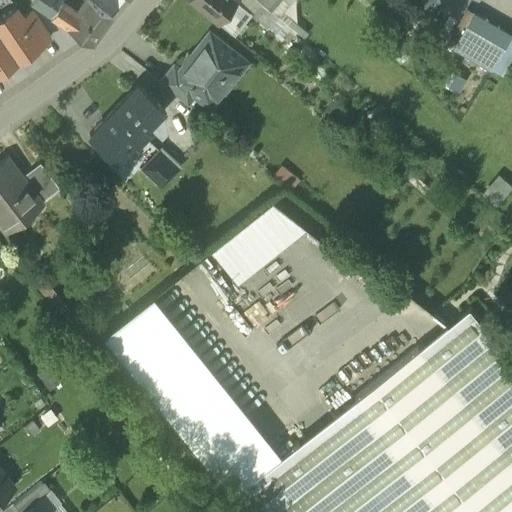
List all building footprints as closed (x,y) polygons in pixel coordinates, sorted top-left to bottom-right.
[(31,0),(51,13),(60,0),(31,0)] [(91,0),(90,0),(83,0),(77,9),(64,0),(60,0),(51,13),(92,41),(111,14),(91,0)] [(118,5),(111,0),(91,0),(111,14),(118,5)] [(236,0),(190,0),(217,23),(236,0)] [(284,9),(274,0),(263,0),(260,4),(276,18),(284,9)] [(439,1),(437,0),(425,0),(421,7),(432,14),(439,1)] [(276,18),(260,4),(250,15),(266,29),(276,18)] [(21,16),(15,7),(0,16),(0,35),(16,60),(40,44),(21,16)] [(413,16),(403,8),(395,18),(406,26),(413,16)] [(49,36),(32,9),(21,16),(39,43),(49,36)] [(472,14),(453,48),(490,70),(510,35),(472,14)] [(245,62),(209,34),(180,70),(173,65),(158,83),(186,106),(195,96),(209,107),(245,62)] [(0,70),(16,60),(0,35),(0,70)] [(511,37),(510,35),(490,70),(501,76),(511,58),(511,37)] [(163,108),(137,82),(88,133),(115,158),(163,108)] [(413,90),(405,83),(399,90),(406,97),(413,90)] [(158,149),(141,167),(160,186),(178,167),(158,149)] [(22,176),(8,157),(0,162),(0,223),(1,225),(16,214),(19,218),(41,202),(22,176)] [(59,187),(40,162),(22,176),(41,201),(59,187)] [(282,191),(217,243),(244,276),(309,224),(282,191)] [(511,511),(511,359),(468,305),(319,424),(231,492),(247,511),(511,511)] [(140,373),(209,453),(232,433),(163,353),(140,373)] [(31,420),(24,426),(31,435),(38,429),(31,420)] [(0,497),(14,486),(3,473),(0,475),(0,497)] [(42,481),(1,511),(21,511),(35,501),(35,502),(49,491),(42,481)] [(21,511),(42,511),(35,502),(35,501),(21,511)]
